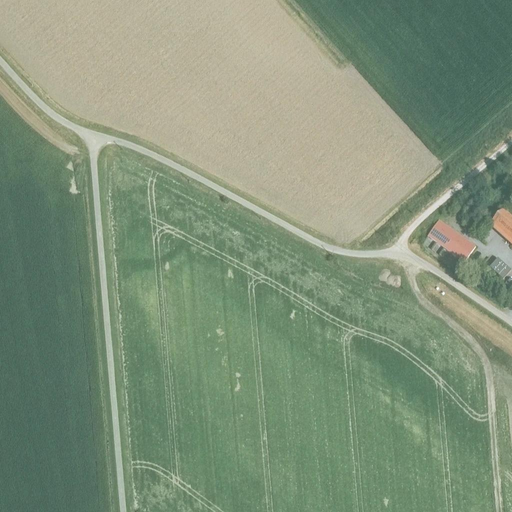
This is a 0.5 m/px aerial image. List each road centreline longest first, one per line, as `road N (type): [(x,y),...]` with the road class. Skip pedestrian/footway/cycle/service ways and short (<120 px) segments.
road 1 (unclassified): [(91,139),(165,164),(336,253),(397,256),(433,268),(511,324)]
road 2 (unclassified): [(91,139),(122,511)]
